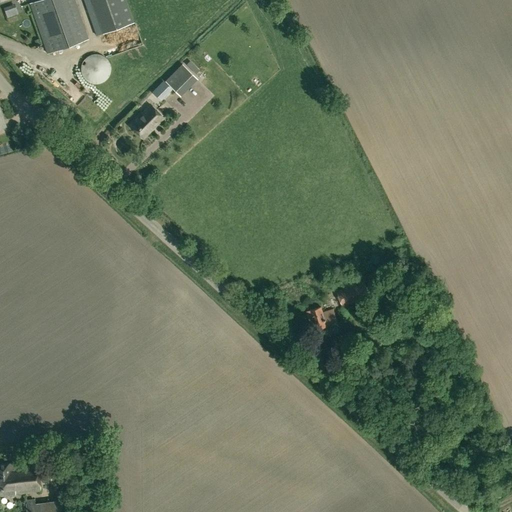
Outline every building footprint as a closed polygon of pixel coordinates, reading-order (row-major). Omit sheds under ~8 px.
[(74,0),(38,0),(31,3),(49,53),(88,40),(74,0)] [(133,21),(126,0),(94,0),(102,29),(133,21)] [(16,2),(7,6),(11,15),(20,11),(16,2)] [(81,64),(80,69),(81,74),(83,78),(87,82),(92,84),(97,84),(102,83),(106,80),(109,76),(110,71),(110,66),(108,61),(105,58),(101,55),(96,54),(92,54),(87,56),(83,60),(81,64)] [(166,81),(180,95),(197,78),(183,64),(166,81)] [(164,83),(155,92),(162,99),(171,90),(164,83)] [(97,96),(108,107),(114,100),(103,90),(97,96)] [(130,125),(143,138),(164,117),(151,104),(130,125)] [(349,301),(368,294),(364,283),(345,290),(349,301)] [(319,329),(320,331),(328,329),(327,325),(338,322),(334,309),(323,312),(321,306),(306,311),(311,326),(315,324),(316,330),(319,329)] [(38,464),(15,466),(15,464),(8,465),(8,464),(0,465),(0,496),(41,491),(38,464)] [(35,505),(34,499),(26,500),(27,511),(67,511),(66,501),(35,505)]
